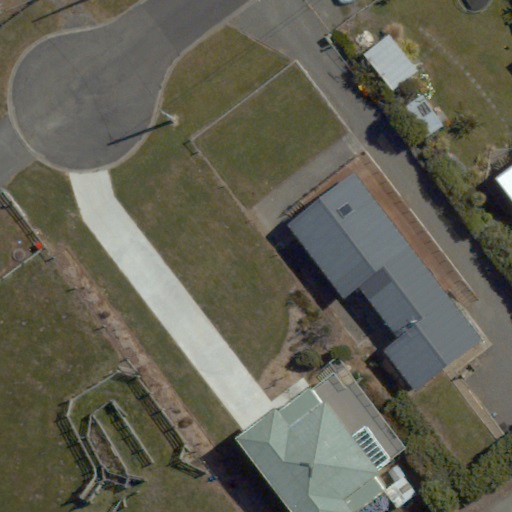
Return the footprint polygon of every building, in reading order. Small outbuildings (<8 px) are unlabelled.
[(393,30),(362,54),(399,100),(429,76),(393,30)] [(511,36),(497,49),(511,65),(511,36)] [(511,144),(489,111),(391,177),(447,261),(511,217),(511,144)] [(377,254),(292,311),(403,476),(488,419),(377,254)] [(229,511),(362,511),(321,445),(225,504),(229,511)]
